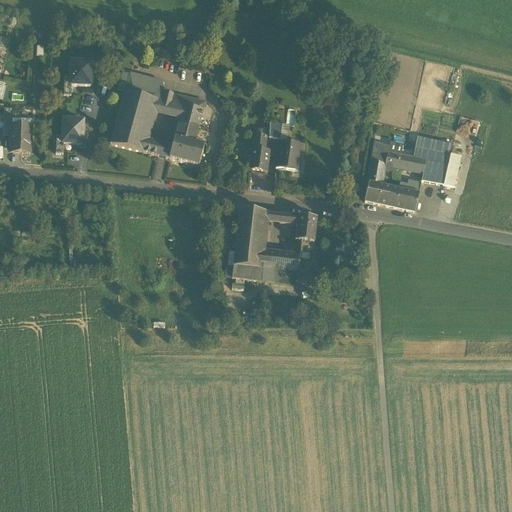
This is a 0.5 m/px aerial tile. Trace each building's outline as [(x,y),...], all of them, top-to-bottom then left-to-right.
[(71,64),(70,80),(70,87),(71,87),(90,87),(91,64),(71,64)] [(118,92),(124,93),(129,76),(122,74),(118,92)] [(160,93),(162,83),(129,75),(129,76),(124,93),(156,102),(159,93),(160,93)] [(146,142),(155,111),(157,102),(156,102),(124,93),(110,146),(143,154),(146,142)] [(155,111),(161,112),(165,94),(160,93),(159,93),(156,102),(157,102),(155,111)] [(161,112),(167,114),(172,95),(165,94),(161,112)] [(205,103),(172,95),(167,114),(180,116),(174,140),(195,145),(196,138),(205,103)] [(3,138),(11,138),(11,128),(12,128),(12,120),(12,110),(4,110),(4,111),(4,117),(3,138)] [(12,128),(31,129),(31,121),(12,120),(12,128)] [(83,122),(63,122),(62,138),(62,145),(63,145),(82,145),(83,122)] [(279,141),(280,141),(282,126),(269,124),(269,128),(269,138),(269,140),(279,141)] [(289,127),(282,126),(280,141),(279,141),(279,144),(286,145),(289,127)] [(10,153),(30,154),(31,129),(12,128),(11,128),(11,138),(10,153)] [(254,150),(264,152),(266,138),(263,138),(256,137),(254,150)] [(63,155),(63,145),(62,145),(62,138),(56,138),(55,155),(63,155)] [(438,165),(448,168),(451,156),(451,155),(454,146),(417,138),(415,147),(433,151),(433,152),(435,153),(434,156),(440,157),(438,165)] [(174,140),(172,149),(169,161),(199,168),(204,147),(195,145),(174,140)] [(143,154),(158,158),(161,146),(146,142),(143,154)] [(367,184),(369,184),(381,186),(383,175),(384,170),(392,172),(393,168),(413,172),(415,160),(413,159),(411,159),(401,157),(389,154),(390,148),(374,143),(367,184)] [(276,170),(298,173),(302,147),(286,145),(279,144),(276,170)] [(389,154),(401,157),(402,148),(403,146),(391,144),(390,148),(389,154)] [(158,158),(169,161),(172,149),(161,146),(158,158)] [(421,183),(444,187),(448,168),(438,165),(440,157),(434,156),(435,153),(433,152),(433,151),(415,147),(413,159),(415,160),(413,172),(423,174),(422,178),(421,183)] [(413,151),(402,148),(401,157),(411,159),(413,151)] [(251,170),(265,173),(268,152),(264,152),(254,150),(251,170)] [(444,187),(455,189),(462,158),(451,156),(448,168),(444,187)] [(399,190),(381,186),(369,184),(364,203),(415,214),(421,185),(408,182),(406,192),(404,191),(405,186),(401,185),(401,184),(400,184),(399,190)] [(237,229),(233,268),(259,271),(261,252),(264,224),(266,215),(266,214),(239,211),(239,217),(237,229)] [(273,215),(266,215),(264,224),(272,225),(273,215)] [(281,217),(273,215),(272,225),(280,226),(281,217)] [(225,228),(237,229),(239,217),(227,216),(225,228)] [(295,227),(297,228),(298,218),(281,217),(280,226),(295,227)] [(295,243),(302,243),(314,245),(317,220),(298,218),(297,228),(295,243)] [(283,254),(261,252),(259,271),(233,268),(232,281),(297,288),(301,254),(302,243),(295,243),(295,248),(288,247),(287,252),(284,252),(283,254)] [(313,256),(314,245),(302,243),(301,254),(313,256)]
